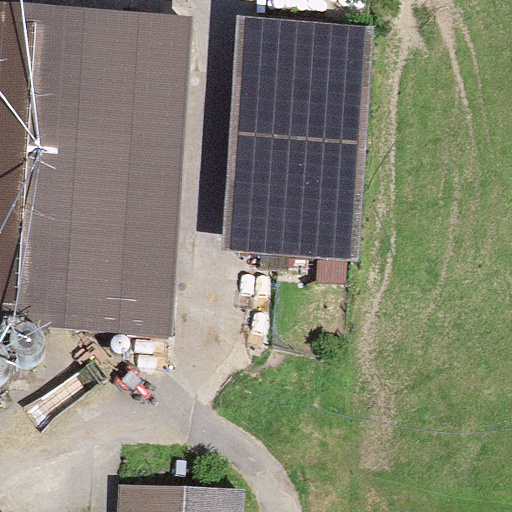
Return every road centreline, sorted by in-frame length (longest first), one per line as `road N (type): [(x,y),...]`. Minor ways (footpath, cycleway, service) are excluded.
road 1 (track): [(124,408),(177,374),(202,0)]
road 2 (track): [(269,511),(221,452),(124,408),(0,445)]
